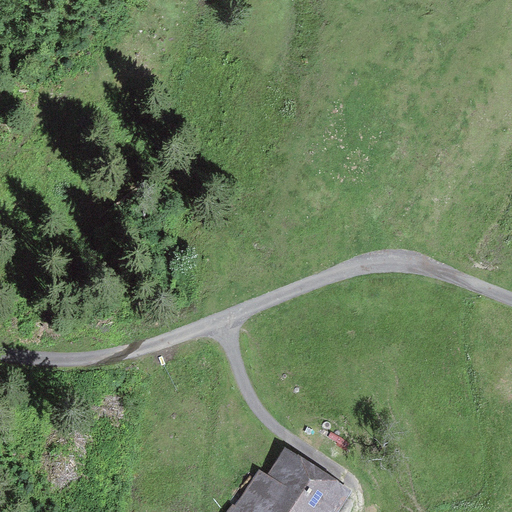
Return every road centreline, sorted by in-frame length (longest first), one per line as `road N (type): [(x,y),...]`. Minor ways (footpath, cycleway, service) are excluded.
road 1 (track): [(511,302),(408,268),(355,270),(134,350),(84,360),(0,355)]
road 2 (track): [(225,323),(253,408),(278,436),(358,491),(359,511)]
